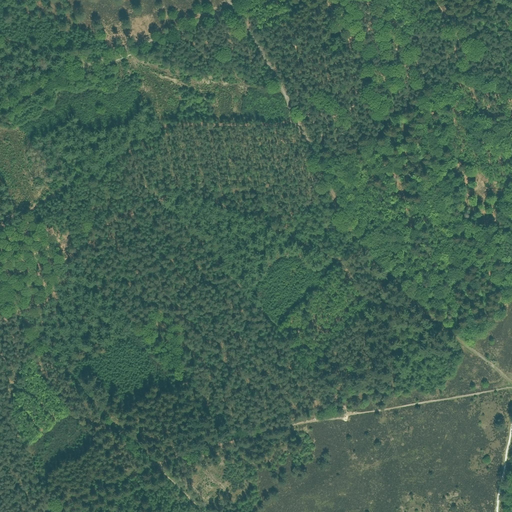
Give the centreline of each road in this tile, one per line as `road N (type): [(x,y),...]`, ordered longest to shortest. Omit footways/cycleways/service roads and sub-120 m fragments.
road 1 (track): [(365,245),(337,258),(216,201),(157,193),(346,413)]
road 2 (track): [(155,464),(0,286)]
road 3 (track): [(511,387),(346,413)]
road 4 (track): [(312,420),(155,464)]
road 5 (track): [(89,63),(224,11)]
road 6 (track): [(404,288),(511,379)]
road 7 (track): [(234,7),(297,119)]
road 8 (track): [(42,511),(155,464)]
